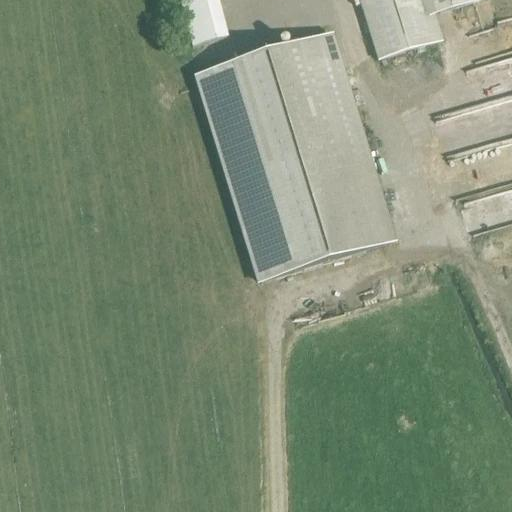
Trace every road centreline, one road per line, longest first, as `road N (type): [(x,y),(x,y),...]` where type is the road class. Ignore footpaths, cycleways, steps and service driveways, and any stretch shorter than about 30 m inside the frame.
road 1 (track): [(447,240),(277,315),(278,511)]
road 2 (track): [(447,240),(330,0)]
road 3 (track): [(511,372),(447,240)]
